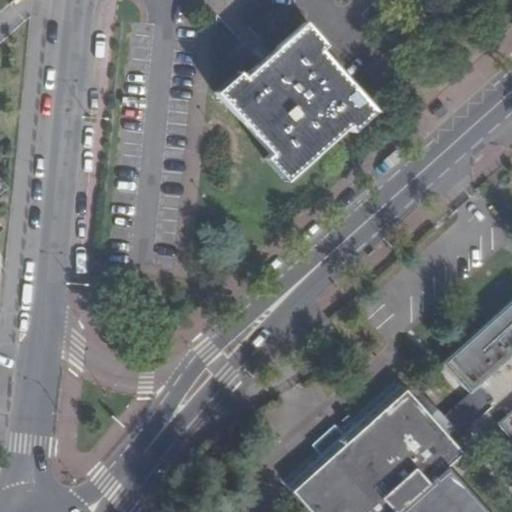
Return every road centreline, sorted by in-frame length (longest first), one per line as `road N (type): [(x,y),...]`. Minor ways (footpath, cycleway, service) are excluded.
road 1 (secondary): [(87,511),(215,363),(511,91)]
road 2 (residential): [(27,499),(76,0)]
